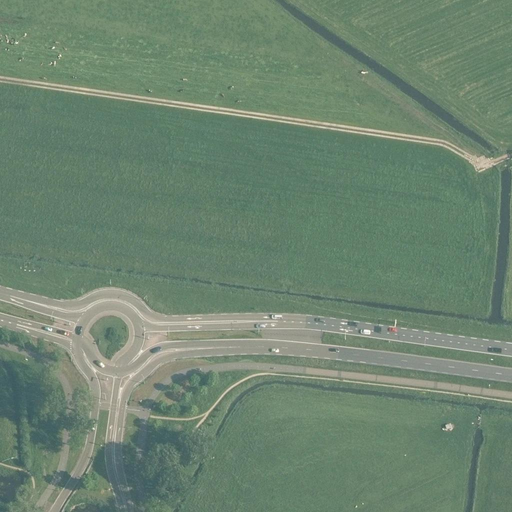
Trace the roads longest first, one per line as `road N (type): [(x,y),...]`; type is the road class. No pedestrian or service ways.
road 1 (track): [(0,205),(284,202),(332,187),(324,175),(0,52)]
road 2 (secondary): [(211,348),(324,350),(511,375)]
road 3 (secondary): [(511,349),(251,321)]
road 4 (secondary): [(127,511),(116,452),(125,388),(159,357),(211,348)]
road 5 (secondary): [(251,321),(154,318),(113,293),(81,304),(40,304)]
road 6 (track): [(332,187),(393,204),(511,155)]
road 7 (secondary): [(75,348),(94,382),(94,404),(85,458),(52,511)]
road 8 (secondary): [(121,511),(107,453),(117,372)]
